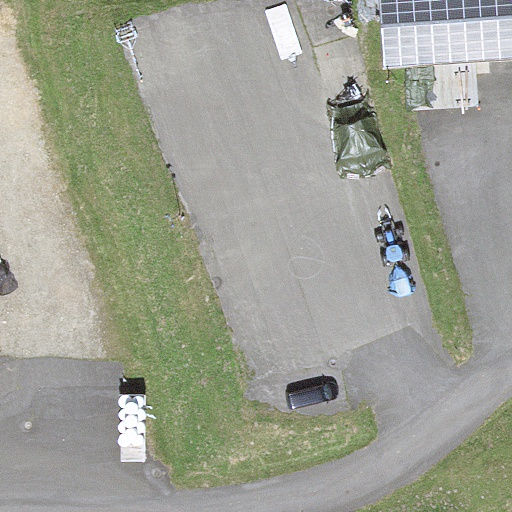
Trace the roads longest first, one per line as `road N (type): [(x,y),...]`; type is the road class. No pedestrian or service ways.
road 1 (residential): [(211,511),(283,508),(443,451),(371,187)]
road 2 (track): [(0,372),(49,511)]
